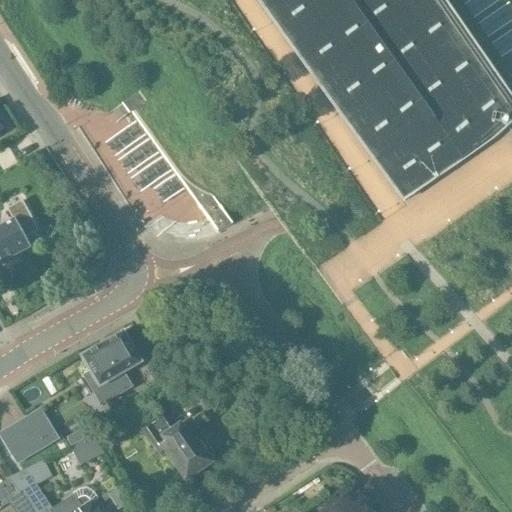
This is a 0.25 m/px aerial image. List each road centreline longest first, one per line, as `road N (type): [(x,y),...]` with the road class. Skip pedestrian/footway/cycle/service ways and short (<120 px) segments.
road 1 (residential): [(135,277),(130,250),(0,52)]
road 2 (unclassified): [(0,367),(120,300),(135,277)]
road 3 (residential): [(342,433),(225,511)]
